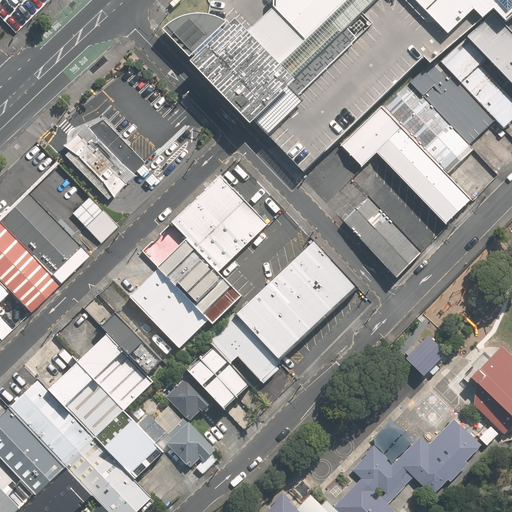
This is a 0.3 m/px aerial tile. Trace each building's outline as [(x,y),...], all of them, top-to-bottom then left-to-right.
[(511,0),(256,0),(255,2),(268,15),(251,31),(240,21),(227,33),(223,29),(229,22),(223,19),(218,17),(212,16),(206,15),(201,15),(195,15),(190,16),(183,18),(176,21),(170,25),(164,31),(192,58),(196,55),(200,59),(194,64),(255,127),(257,125),(305,174),(426,59),(427,61),(430,64),(432,66),(438,60),(485,20),(497,11),(509,24),(511,21),(511,0)] [(511,95),(511,30),(497,14),(464,42),(511,95)] [(439,62),(495,120),(504,129),(511,121),(511,95),(464,42),(439,62)] [(438,60),(432,66),(430,64),(408,82),(468,145),(495,120),(439,62),(438,60)] [(442,170),(468,145),(408,82),(382,107),(442,170)] [(361,168),(377,153),(445,225),(471,201),(442,170),(382,107),(341,146),(361,168)] [(76,135),(62,145),(78,156),(102,182),(113,198),(134,174),(109,153),(86,123),(76,135)] [(219,272),(269,225),(221,175),(172,222),(188,239),(219,272)] [(27,191),(0,217),(0,219),(62,283),(91,256),(27,191)] [(368,196),(343,220),(397,278),(423,253),(415,245),(388,216),(368,196)] [(436,224),(410,196),(388,216),(415,245),(422,238),(427,244),(435,236),(429,230),(436,224)] [(101,210),(84,227),(100,244),(117,227),(101,210)] [(0,282),(9,292),(30,314),(62,283),(0,219),(0,282)] [(219,272),(188,239),(159,267),(160,268),(210,320),(212,323),(214,325),(243,297),(219,272)] [(237,313),(282,361),(359,289),(314,241),(237,313)] [(160,268),(130,297),(181,348),(210,320),(160,268)] [(0,282),(0,338),(2,340),(13,329),(0,316),(0,300),(9,292),(0,282)] [(118,310),(103,323),(130,352),(145,339),(118,310)] [(234,311),(206,338),(211,343),(230,363),(237,356),(261,381),(282,361),(237,313),(234,311)] [(428,333),(404,357),(424,376),(448,352),(428,333)] [(153,381),(108,334),(78,362),(80,363),(125,410),(154,382),(153,381)] [(211,343),(185,366),(226,409),(251,386),(230,363),(211,343)] [(511,416),(511,355),(503,346),(471,377),(511,416)] [(80,363),(51,391),(96,437),(125,410),(80,363)] [(174,388),(165,396),(189,420),(201,409),(202,411),(214,400),(188,373),(186,375),(182,371),(169,383),(174,388)] [(39,379),(10,407),(12,408),(67,465),(96,437),(51,391),(39,379)] [(12,408),(0,419),(0,455),(37,494),(58,474),(61,471),(67,465),(12,408)] [(136,479),(164,451),(125,410),(96,437),(136,479)] [(396,511),(387,503),(413,476),(433,495),(482,444),(454,418),(429,445),(419,435),(390,464),(372,447),(350,470),(361,480),(330,511),(304,511),(284,492),(264,511),(396,511)] [(216,450),(188,422),(166,444),(190,468),(201,457),(205,460),(216,450)] [(96,437),(67,465),(70,468),(95,493),(104,504),(112,511),(137,511),(154,497),(136,479),(96,437)] [(0,511),(18,511),(37,494),(0,455),(0,511)] [(75,511),(95,493),(70,468),(24,511),(75,511)]
